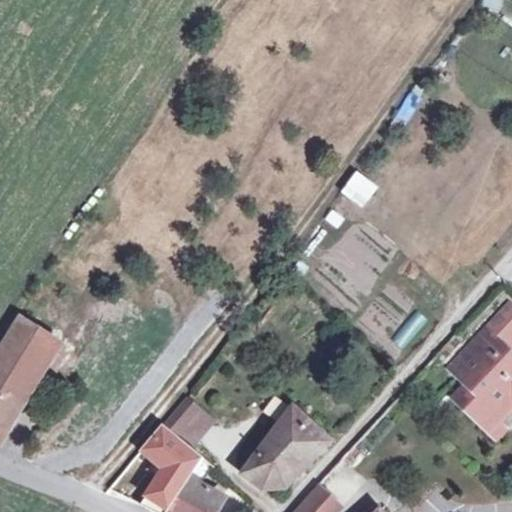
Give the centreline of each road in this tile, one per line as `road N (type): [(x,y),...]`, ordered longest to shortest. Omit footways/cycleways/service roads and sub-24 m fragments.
road 1 (residential): [(273,511),(491,262)]
road 2 (residential): [(112,511),(0,461)]
